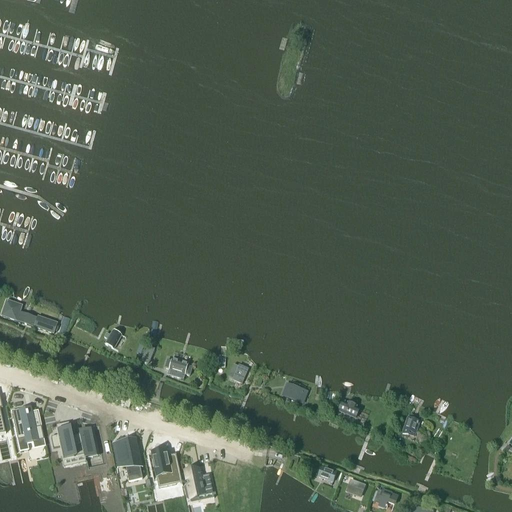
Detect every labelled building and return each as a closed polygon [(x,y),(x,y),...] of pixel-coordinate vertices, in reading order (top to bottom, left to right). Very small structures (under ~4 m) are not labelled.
[(8,314),(7,319),(53,335),(54,332),(56,333),(58,328),(56,327),(57,324),(37,317),(37,319),(20,313),(22,307),(6,302),(3,312),(8,314)] [(106,334),(104,338),(107,340),(104,345),(114,351),(122,336),(113,331),(110,336),(106,334)] [(147,347),(141,362),(148,365),(154,350),(147,347)] [(167,360),(164,370),(169,371),(167,376),(183,381),(185,376),(190,377),(193,368),(188,366),(188,365),(172,360),(171,362),(167,360)] [(233,366),(228,378),(234,381),(241,384),(247,371),(239,368),(233,366)] [(300,402),(304,393),(288,387),(285,396),(300,402)] [(126,399),(124,406),(129,408),(132,401),(126,399)] [(342,404),(338,413),(355,420),(358,411),(355,410),(355,408),(348,405),(347,407),(342,404)] [(24,410),(11,413),(18,441),(26,440),(26,444),(37,442),(44,441),(38,412),(28,414),(28,413),(27,413),(26,410),(24,410)] [(407,419),(402,435),(407,436),(409,432),(415,435),(419,423),(407,419)] [(58,437),(51,439),(54,451),(61,449),(63,459),(80,455),(76,435),(71,436),(70,428),(57,431),(58,437)] [(80,434),(76,435),(80,455),(84,454),(85,457),(98,454),(92,428),(79,431),(80,434)] [(127,451),(116,454),(119,468),(126,467),(130,484),(144,482),(141,470),(143,469),(139,449),(138,449),(138,448),(127,450),(127,451)] [(163,452),(147,456),(156,491),(174,486),(174,483),(179,482),(172,456),(165,458),(163,452)] [(331,473),(321,469),(318,477),(333,483),(336,473),(331,472),(331,473)] [(195,475),(186,477),(189,491),(186,492),(189,503),(192,502),(192,503),(200,501),(200,499),(214,495),(213,487),(211,487),(210,481),(203,482),(201,476),(197,477),(196,474),(195,474),(195,475)] [(350,482),(347,491),(353,493),(352,495),(360,498),(364,487),(350,482)] [(375,493),(371,503),(374,504),(375,500),(379,502),(377,508),(384,510),(387,502),(395,504),(397,498),(392,496),(392,495),(383,492),(383,493),(378,491),(378,494),(375,493)]
